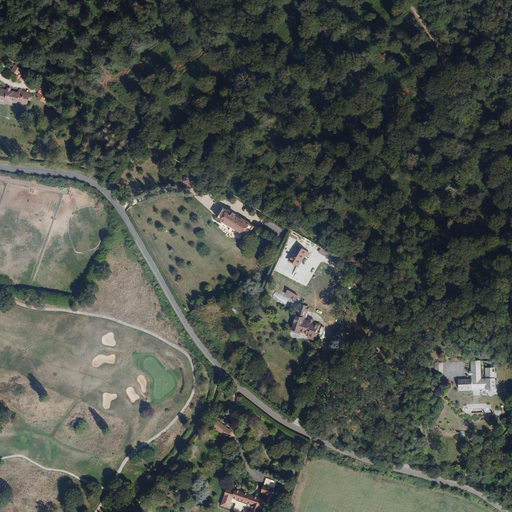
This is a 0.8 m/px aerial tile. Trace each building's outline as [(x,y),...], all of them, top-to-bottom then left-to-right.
[(27,102),(29,93),(26,93),(26,91),(20,90),(19,92),(11,90),(7,89),(2,88),(2,86),(0,85),(0,100),(12,103),(12,101),(17,102),(17,100),(27,102)] [(46,101),(51,92),(46,89),(44,93),(40,90),(38,93),(40,95),(39,97),(46,101)] [(192,186),(196,180),(187,175),(183,181),(192,186)] [(236,214),(229,209),(229,210),(224,207),(218,217),(223,219),(222,220),(243,233),(243,232),(248,235),(254,225),(249,223),(250,222),(242,218),(241,218),(235,215),(236,214)] [(296,248),(287,261),(296,266),(305,253),(296,248)] [(299,295),(288,288),(285,294),(296,300),(299,295)] [(276,291),(272,297),(286,305),(289,299),(276,291)] [(318,325),(304,320),(304,318),(307,310),(299,308),(297,316),(299,316),(297,321),(295,321),(293,329),(310,334),(309,337),(314,338),(317,329),(318,325)] [(321,324),(304,318),(304,320),(318,325),(317,329),(319,330),(321,324)] [(458,379),(458,390),(486,389),(486,395),(495,395),(494,368),(485,368),(485,379),(481,379),(480,361),(471,361),(471,372),(470,372),(470,375),(471,375),(471,379),(458,379)] [(234,431),(220,421),(215,427),(229,437),(234,431)] [(270,482),(268,491),(279,494),(281,486),(270,482)] [(234,486),(229,504),(237,507),(240,497),(256,502),(257,501),(260,501),(259,503),(260,503),(258,511),(260,511),(266,511),(271,497),(262,494),(262,495),(259,495),(259,493),(242,488),(242,489),(234,486)]
